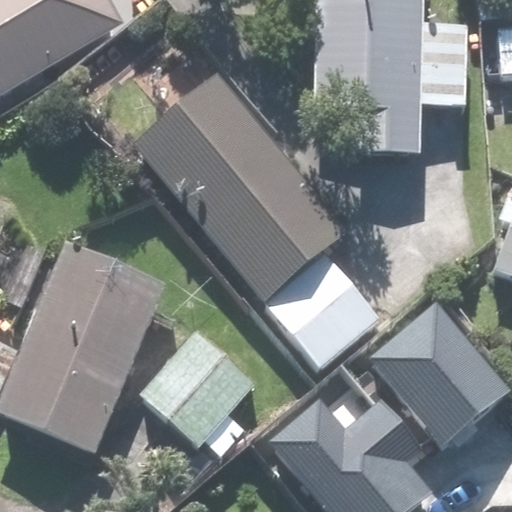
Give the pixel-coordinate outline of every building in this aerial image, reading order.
[(102,0),(0,0),(0,105),(122,33),(102,0)] [(317,0),(313,118),(363,120),(361,164),(420,167),(422,122),(422,115),(466,116),(469,30),(425,29),(426,0),(317,0)] [(511,29),(496,30),(497,83),(511,83),(511,29)] [(130,153),(316,381),(343,415),(383,383),(355,349),(382,327),(326,259),(351,240),(221,79),(130,153)] [(511,227),(494,278),(511,284),(511,227)] [(60,253),(0,410),(0,427),(97,464),(163,292),(60,253)] [(372,365),(384,378),(435,436),(462,413),(511,470),(511,469),(511,401),(433,311),(372,365)] [(198,458),(206,450),(221,465),(248,437),(232,422),(259,394),(200,338),(139,403),(198,458)] [(254,460),(297,511),(390,511),(409,496),(381,463),(400,448),(368,410),(330,442),(307,415),(254,460)]
